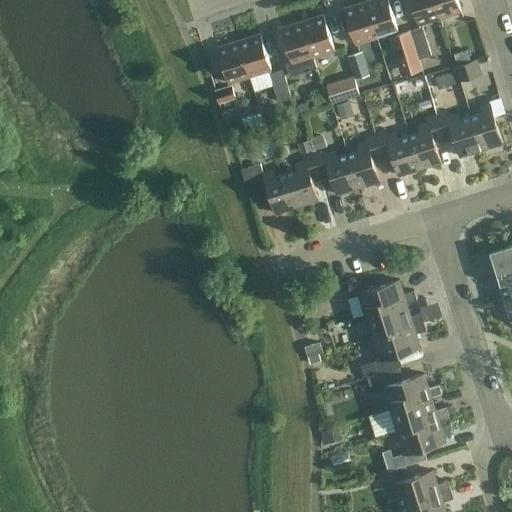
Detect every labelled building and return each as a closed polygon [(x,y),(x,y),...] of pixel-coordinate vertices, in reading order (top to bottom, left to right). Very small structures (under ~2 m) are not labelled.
[(378,37),(399,30),(389,0),(374,0),(367,2),(378,37)] [(412,0),(420,24),(441,17),(435,0),(412,0)] [(435,0),(441,17),(462,11),(458,0),(435,0)] [(356,44),(378,37),(367,2),(346,9),(356,44)] [(315,57),(336,50),(325,15),(304,22),(315,57)] [(290,76),(318,68),(315,57),(304,22),(283,29),(293,62),(287,64),(290,76)] [(410,31),(419,59),(432,55),(423,27),(410,31)] [(406,63),(419,59),(410,31),(397,35),(406,63)] [(251,76),(273,70),(262,35),(241,41),(251,76)] [(230,83),(251,76),(241,41),(219,48),(230,83)] [(349,55),(356,78),(369,74),(362,51),(349,55)] [(452,55),(455,64),(468,60),(465,51),(452,55)] [(482,75),(478,60),(456,66),(461,82),(482,75)] [(283,70),(270,74),(279,102),(292,98),(283,70)] [(359,95),(354,76),(327,84),(333,103),(359,95)] [(427,76),(403,83),(407,95),(430,88),(427,76)] [(444,88),(440,76),(435,77),(439,89),(444,88)] [(237,99),(233,85),(216,90),(220,104),(237,99)] [(411,114),(435,107),(430,90),(406,97),(411,114)] [(310,110),(308,101),(298,104),(300,113),(310,110)] [(354,116),(350,101),(337,105),(342,120),(354,116)] [(482,150),(504,144),(491,103),(481,106),(483,113),(472,116),(482,150)] [(482,150),(472,116),(461,120),(459,113),(449,116),(448,112),(438,115),(445,137),(454,134),(461,157),(482,150)] [(435,140),(445,137),(438,115),(428,118),(429,123),(420,126),(422,132),(410,136),(421,169),(442,163),(435,140)] [(242,120),(232,123),(233,124),(234,129),(244,127),(242,120)] [(421,169),(410,136),(399,139),(397,133),(388,136),(386,131),(376,134),(383,156),(393,153),(400,176),(421,169)] [(310,138),(314,150),(328,145),(324,134),(310,138)] [(374,159),(383,156),(376,134),(366,137),(368,142),(358,145),(360,151),(349,155),(360,188),(381,182),(374,159)] [(302,154),(311,151),(308,141),(299,144),(302,154)] [(360,188),(349,155),(338,158),(336,152),(326,155),(325,150),(315,153),(322,175),(331,172),(338,195),(360,188)] [(312,178),(322,175),(315,153),(305,156),(306,161),(297,164),(299,170),(288,173),(298,207),(319,201),(312,178)] [(298,207),(288,173),(276,177),(274,171),(265,174),(262,164),(242,170),(250,193),(269,187),(277,214),(298,207)] [(498,275),(511,271),(511,244),(491,251),(498,275)] [(505,298),(511,296),(511,271),(498,275),(505,298)] [(407,303),(408,303),(418,300),(415,291),(405,294),(400,280),(359,293),(366,315),(407,303)] [(314,312),(313,298),(297,299),(297,313),(314,312)] [(412,316),(408,303),(407,303),(366,315),(373,338),(425,322),(422,313),(412,316)] [(379,374),(400,368),(403,367),(400,354),(421,348),(417,334),(428,331),(425,322),(373,338),(380,360),(375,362),(379,374)] [(320,342),(305,346),(308,357),(309,357),(319,353),(323,352),(320,342)] [(322,361),(319,353),(309,357),(311,365),(322,361)] [(432,397),(433,397),(443,394),(440,384),(430,388),(425,374),(404,381),(400,368),(379,374),(368,378),(374,394),(385,390),(391,407),(391,409),(432,397)] [(437,410),(433,397),(432,397),(391,409),(398,430),(398,432),(450,416),(447,407),(437,410)] [(391,407),(369,415),(376,437),(398,430),(391,409),(391,407)] [(393,469),(423,459),(420,450),(446,442),(442,428),(452,425),(450,416),(398,432),(405,454),(390,459),(393,469)] [(340,436),(338,427),(326,430),(328,439),(340,436)] [(400,506),(452,490),(449,481),(439,484),(434,471),(393,484),(400,506)] [(402,511),(447,511),(444,502),(455,499),(452,490),(400,506),(402,511)]
